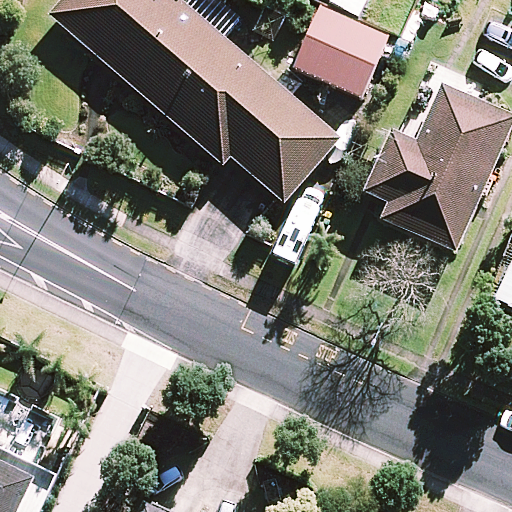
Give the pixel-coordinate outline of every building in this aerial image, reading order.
[(338,140),(175,0),(67,0),(51,19),(222,167),(229,158),(282,204),(338,140)] [(372,0),(334,0),(332,3),(355,21),(372,0)] [(387,41),(322,12),(295,71),(360,101),(387,41)] [(511,130),(511,119),(442,88),(416,146),(393,135),(366,196),(389,206),(381,223),(457,256),(511,130)] [(511,269),(496,302),(511,310),(511,269)] [(0,511),(19,511),(34,482),(0,465),(0,511)]
